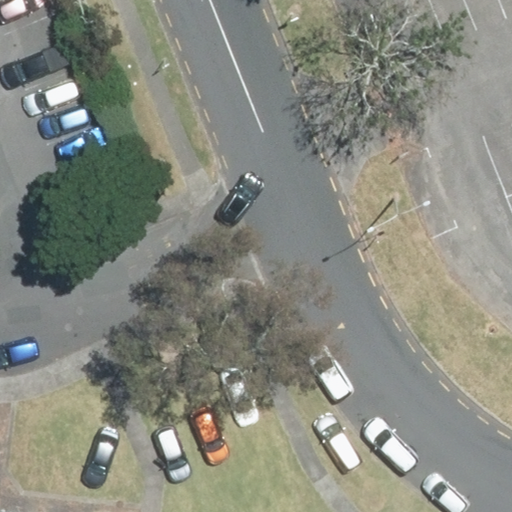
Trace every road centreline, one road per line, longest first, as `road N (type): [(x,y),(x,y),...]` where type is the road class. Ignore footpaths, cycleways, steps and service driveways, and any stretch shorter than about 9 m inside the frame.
road 1 (unclassified): [(511,500),(459,475),(419,443),(369,371),(300,232),(205,0)]
road 2 (unknown): [(259,133),(441,109)]
